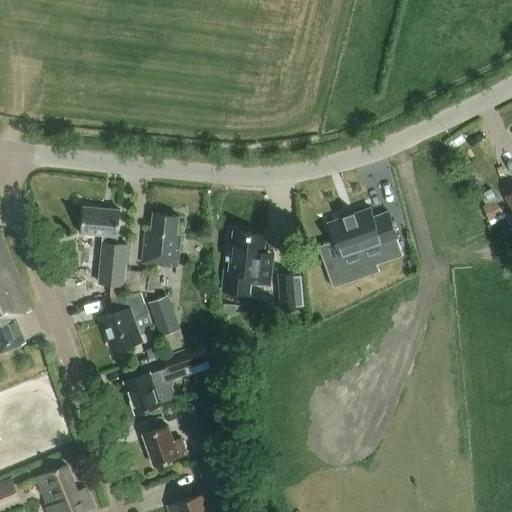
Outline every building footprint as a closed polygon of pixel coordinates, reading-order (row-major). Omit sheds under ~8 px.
[(495,199),(482,206),(489,219),(502,212),(495,199)] [(124,286),(126,269),(128,245),(116,244),(117,236),(118,237),(120,211),(85,207),(82,233),(104,235),(99,284),(112,285),(124,286)] [(334,241),(343,270),(401,250),(388,214),(374,219),(371,209),(356,214),(355,210),(343,214),(344,218),(329,223),(335,241),(334,241)] [(177,267),(180,234),(176,233),(178,217),(153,214),(151,236),(145,235),(142,263),(177,267)] [(269,285),(273,254),(263,252),(265,236),(233,233),(231,246),(228,245),(227,260),(230,260),(229,272),(224,272),(222,292),(249,295),(250,283),(269,285)] [(13,317),(29,311),(0,237),(0,351),(23,342),(13,317)] [(278,273),(281,311),(302,310),(301,305),(304,305),(302,275),(298,275),(298,271),(278,273)] [(131,318),(147,312),(140,291),(112,301),(116,312),(102,317),(113,350),(140,341),(131,318)] [(181,329),(168,295),(148,302),(161,337),(181,329)] [(185,368),(208,360),(202,343),(163,357),(166,367),(169,374),(185,368)] [(135,413),(158,405),(159,408),(178,402),(172,385),(175,377),(187,373),(185,368),(169,374),(166,367),(124,381),(135,413)] [(193,438),(215,430),(205,400),(182,408),(193,438)] [(153,465),(187,454),(181,438),(173,441),(168,426),(143,435),(153,465)] [(233,469),(227,453),(197,464),(203,480),(233,469)] [(48,511),(91,511),(93,511),(84,489),(76,492),(66,465),(37,477),(47,503),(45,504),(48,511)] [(0,504),(17,498),(10,479),(0,483),(0,504)] [(215,511),(208,492),(167,506),(168,511),(215,511)]
